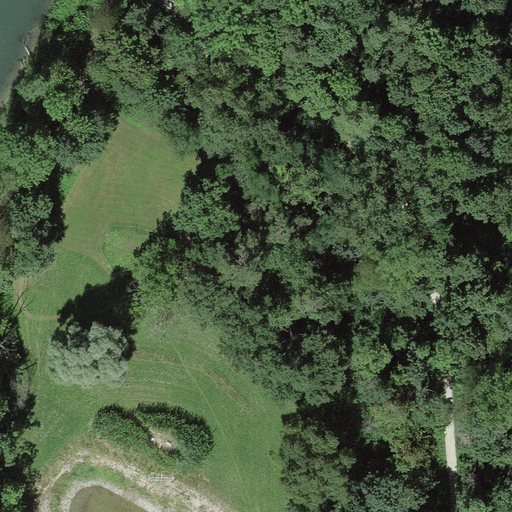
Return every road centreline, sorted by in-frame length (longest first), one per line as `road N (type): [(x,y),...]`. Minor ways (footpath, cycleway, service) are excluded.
road 1 (track): [(184,4),(264,50),(328,103),(433,258),(455,511)]
road 2 (track): [(433,258),(416,0)]
road 3 (track): [(115,0),(0,213)]
